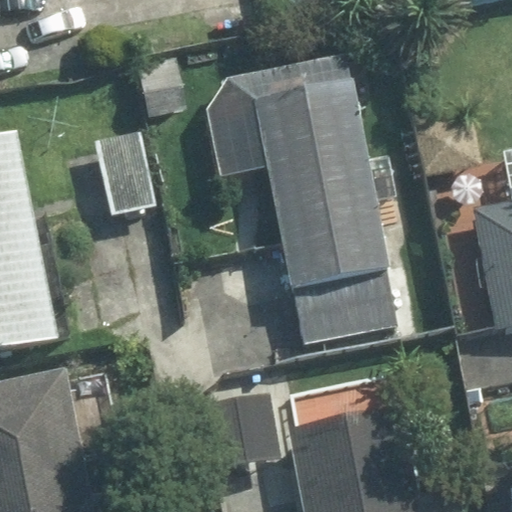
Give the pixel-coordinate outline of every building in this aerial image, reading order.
[(188,129),(180,77),(132,84),(139,135),(188,129)] [(365,172),(347,86),(248,107),(253,127),(203,137),(213,187),(258,178),(295,356),(398,335),(375,224),(401,218),(390,167),(365,172)] [(153,215),(140,142),(70,154),(83,228),(153,215)] [(11,145),(0,147),(0,372),(56,361),(11,145)] [(509,207),(464,217),(492,340),(511,334),(511,175),(502,178),(509,207)] [(64,387),(0,396),(0,511),(105,511),(105,507),(83,510),(64,387)] [(205,415),(213,483),(277,475),(268,407),(205,415)] [(402,418),(280,442),(293,511),(454,511),(452,497),(419,503),(402,418)]
